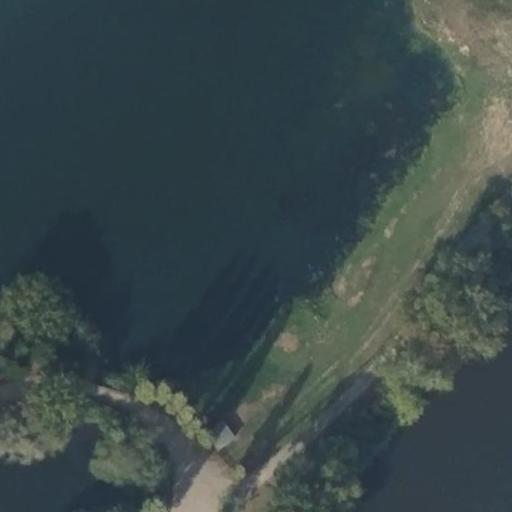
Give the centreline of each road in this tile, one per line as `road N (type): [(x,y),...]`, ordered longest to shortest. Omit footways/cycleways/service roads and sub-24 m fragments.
road 1 (track): [(511,209),(335,412),(218,511)]
road 2 (unclassified): [(0,395),(38,389),(120,406),(192,447),(235,497)]
